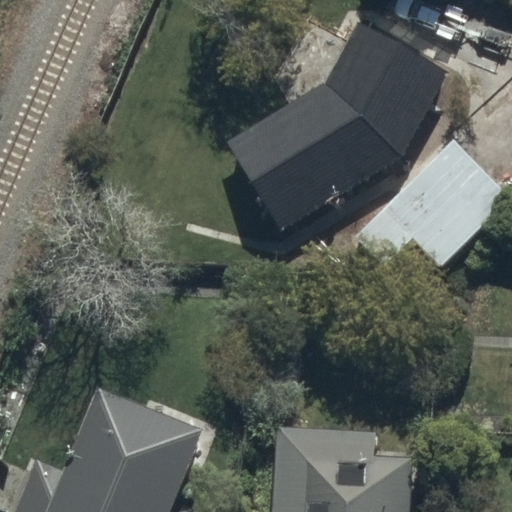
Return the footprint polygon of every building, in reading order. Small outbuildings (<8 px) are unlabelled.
[(232,165),(285,254),(407,178),(453,95),(363,46),(329,109),(232,165)] [(511,221),(458,163),(360,253),(389,284),(418,258),(443,284),(511,221)] [(0,470),(31,385),(0,374),(0,470)] [(64,472),(36,460),(14,511),(165,511),(203,420),(102,379),(64,472)] [(375,428),(277,423),(272,511),(408,511),(411,453),(374,452),(375,428)]
